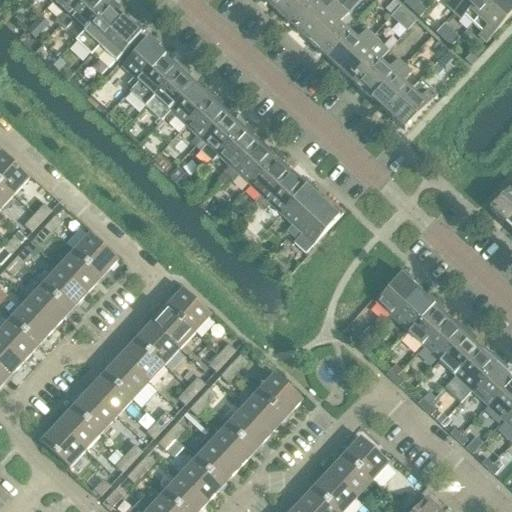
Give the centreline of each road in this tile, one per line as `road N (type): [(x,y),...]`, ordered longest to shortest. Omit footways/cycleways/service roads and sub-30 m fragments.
road 1 (residential): [(511,303),(182,0)]
road 2 (residential): [(0,140),(164,283),(101,354),(72,358),(9,420)]
road 3 (residential): [(510,511),(385,395),(301,482),(259,483),(232,511)]
